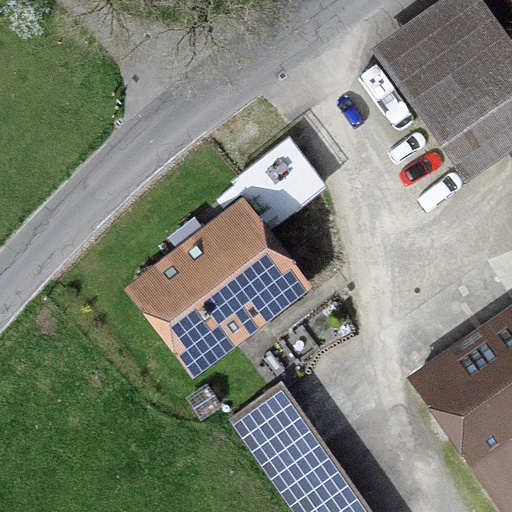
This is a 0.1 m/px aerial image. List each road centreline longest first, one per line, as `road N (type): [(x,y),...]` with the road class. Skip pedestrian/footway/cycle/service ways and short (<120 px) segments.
road 1 (track): [(318,14),(373,120),(377,310),(445,511)]
road 2 (tertiary): [(338,0),(166,122),(0,296)]
road 3 (track): [(75,0),(166,122)]
